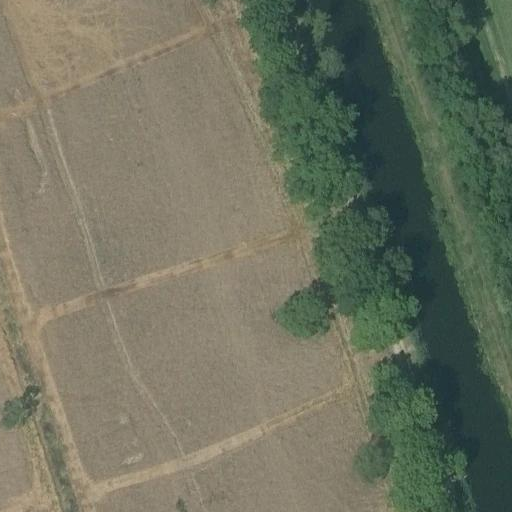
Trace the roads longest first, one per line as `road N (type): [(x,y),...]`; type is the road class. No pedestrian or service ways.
road 1 (track): [(450,511),(278,0)]
road 2 (track): [(385,0),(511,365)]
